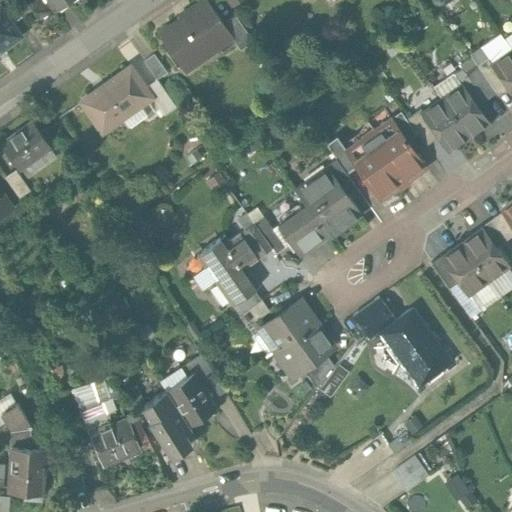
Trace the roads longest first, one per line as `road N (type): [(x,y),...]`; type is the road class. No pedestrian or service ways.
road 1 (residential): [(168,511),(265,486),(316,492),(359,511)]
road 2 (residential): [(511,154),(361,270)]
road 3 (residential): [(0,103),(146,0)]
